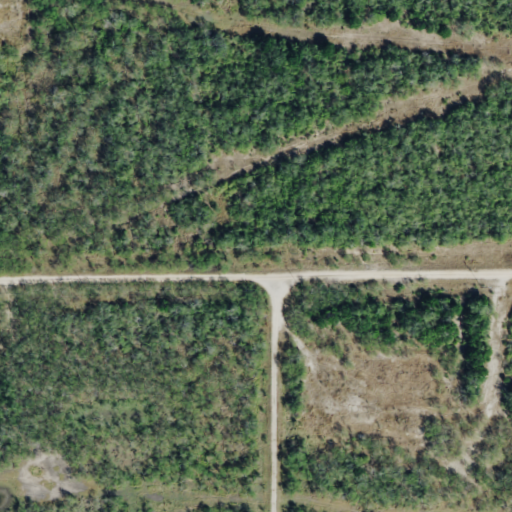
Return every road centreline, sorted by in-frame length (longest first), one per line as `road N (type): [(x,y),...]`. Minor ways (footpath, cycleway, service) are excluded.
road 1 (track): [(0,302),(261,301),(323,286),(511,282)]
road 2 (track): [(264,511),(261,301)]
